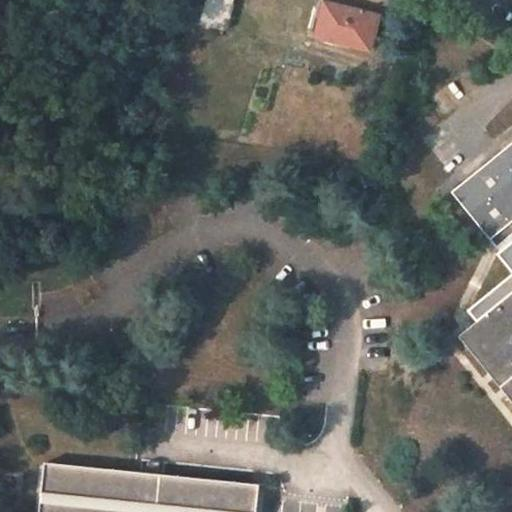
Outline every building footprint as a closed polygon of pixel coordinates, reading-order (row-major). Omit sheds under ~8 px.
[(207,0),(201,23),(226,30),(235,0),(207,0)] [(327,2),(321,0),(317,15),(324,17),(327,2)] [(324,17),(318,36),(372,50),(380,16),(327,2),(324,17)] [(79,14),(108,20),(109,10),(81,4),(79,14)] [(190,53),(200,56),(205,41),(194,38),(190,53)] [(511,144),(455,192),(493,239),(511,222),(511,144)] [(511,296),(462,337),(511,398),(511,296)] [(129,402),(127,423),(138,424),(141,403),(129,402)] [(42,511),(257,511),(260,490),(243,489),(243,492),(47,471),(42,511)]
